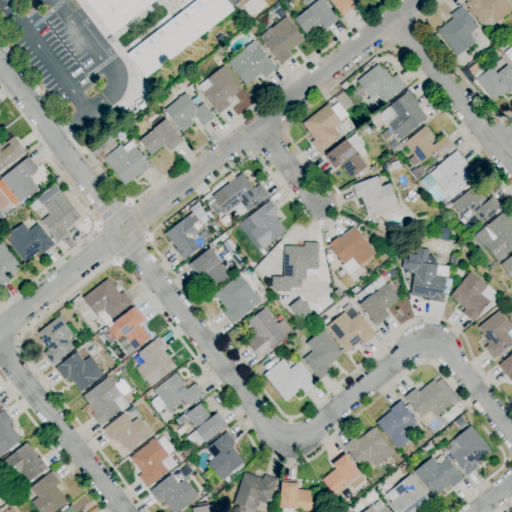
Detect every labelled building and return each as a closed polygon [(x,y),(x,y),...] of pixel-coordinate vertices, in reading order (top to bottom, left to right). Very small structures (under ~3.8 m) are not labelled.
[(155,0),(112,35),(85,0),(155,0)] [(146,78),(127,55),(198,0),(225,0),(234,10),(146,78)] [(239,0),(252,16),(272,0),(239,0)] [(307,36),(294,20),(308,9),(302,1),(303,0),(321,0),(338,20),(325,30),(321,24),(307,36)] [(342,17),(328,0),(351,0),(355,6),(342,17)] [(511,9),(487,30),(482,24),(482,25),(464,4),(468,0),(506,0),(511,7),(511,9)] [(458,56),(437,31),(453,19),(450,15),(461,6),(478,27),(469,34),(475,42),(458,56)] [(279,20),(275,14),(281,9),(286,14),(279,20)] [(280,66),(264,45),(265,44),(259,38),(268,30),(269,31),(286,17),(304,40),(289,53),(292,56),(280,66)] [(511,45),(503,52),(511,64),(511,45)] [(246,86),(228,63),(245,50),(250,56),(260,49),(268,59),(271,57),(275,63),(273,65),(276,69),(265,78),(261,73),(246,86)] [(492,101),(476,80),(493,66),(492,65),(501,58),(507,66),(507,65),(511,71),(511,94),(509,91),(500,98),(499,96),(492,101)] [(473,76),(468,69),(477,62),(482,69),(473,76)] [(374,109),(367,100),(370,98),(356,82),(378,65),(382,70),(384,69),(391,79),(396,75),(405,87),(380,106),(379,105),(374,109)] [(218,115),(202,94),(203,93),(198,87),(224,66),(241,87),(236,91),(237,93),(231,99),(229,97),(225,100),(230,105),(218,115)] [(401,140),(380,114),(405,94),(405,93),(407,91),(417,102),(415,104),(427,118),(401,140)] [(182,133),(164,110),(178,99),(177,98),(180,95),(181,96),(185,93),(197,108),(203,104),(214,118),(203,127),(195,116),(190,120),(194,124),(182,133)] [(347,106),(342,100),(347,96),(352,102),(347,106)] [(319,154),(311,143),(314,140),(302,124),(327,104),(331,109),(338,103),(348,116),(341,122),(342,123),(334,129),(341,138),(319,154)] [(151,156),(139,141),(153,130),(166,119),(183,141),(170,152),(165,145),(151,156)] [(368,135),(361,128),(366,124),(373,131),(368,135)] [(413,167),(408,160),(413,156),(404,144),(426,126),(435,137),(429,142),(432,146),(444,136),(454,148),(440,159),(435,153),(420,165),(418,162),(413,167)] [(392,150),(380,135),(386,130),(398,145),(392,150)] [(0,172),(0,137),(5,144),(13,137),(26,152),(17,159),(0,172)] [(125,186),(105,161),(101,164),(91,153),(110,138),(118,147),(120,146),(122,148),(131,141),(136,147),(136,148),(149,165),(150,164),(152,167),(141,176),(139,174),(125,186)] [(351,179),(340,165),(334,169),(324,156),(346,139),(367,167),(351,179)] [(451,200),(437,183),(430,174),(436,169),(436,168),(456,151),(465,162),(465,163),(469,167),(465,171),(474,182),(451,200)] [(13,207),(0,190),(0,180),(1,180),(0,179),(28,157),(38,169),(29,176),(33,181),(32,182),(38,189),(20,203),(19,202),(13,207)] [(392,171),(390,164),(397,161),(400,168),(392,171)] [(225,214),(211,197),(241,174),(254,189),(260,185),(269,196),(248,212),(240,202),(225,214)] [(427,192),(419,182),(429,174),(437,184),(427,192)] [(368,216),(361,197),(357,199),(352,186),(377,177),(381,187),(389,184),(398,205),(368,216)] [(481,225),(474,216),(466,222),(452,204),(477,184),(489,200),(494,196),(503,208),(481,225)] [(57,243),(41,222),(50,214),(44,207),(62,192),(81,217),(66,230),(68,234),(57,243)] [(263,250),(262,249),(258,252),(238,226),(269,201),(278,213),(274,216),(286,231),(263,250)] [(199,221),(189,210),(197,203),(206,214),(209,212),(212,216),(207,219),(205,216),(199,221)] [(511,249),(497,262),(483,245),(475,235),(504,212),(511,221),(511,224),(510,226),(511,228),(511,249)] [(183,261),(175,250),(177,249),(165,234),(192,213),(205,230),(206,229),(212,238),(183,261)] [(225,225),(221,220),(226,216),(230,221),(225,225)] [(24,263),(4,238),(22,224),(28,231),(37,224),(54,245),(43,254),(40,250),(24,263)] [(349,274),(342,266),(343,265),(330,248),(329,248),(327,246),(338,237),(339,238),(353,226),(375,253),(349,274)] [(450,242),(438,239),(440,228),(453,231),(450,242)] [(222,242),(219,238),(224,233),(228,237),(222,242)] [(229,239),(236,248),(228,255),(221,246),(229,239)] [(0,287),(0,241),(1,241),(22,268),(7,280),(8,281),(0,287)] [(317,280),(302,279),(301,289),(290,288),(290,292),(272,292),(272,277),(283,278),(284,247),(304,247),(304,243),(319,243),(317,280)] [(443,303),(428,301),(429,299),(410,295),(414,272),(401,269),(403,259),(407,260),(408,254),(416,256),(417,248),(429,251),(426,263),(449,268),(447,277),(446,277),(446,279),(451,280),(448,295),(443,294),(442,300),(443,300),(443,303)] [(215,288),(205,274),(198,279),(188,265),(210,249),(231,277),(215,288)] [(511,281),(500,265),(511,255),(511,281)] [(473,322),(462,313),(465,310),(450,297),(470,272),(487,286),(487,285),(496,293),(489,301),(490,302),(473,322)] [(232,325),(223,313),(226,310),(214,295),(240,275),(253,293),(245,299),(253,308),(232,325)] [(107,326),(105,323),(104,324),(98,316),(96,317),(82,299),(108,279),(120,295),(123,292),(132,304),(112,320),(113,321),(107,326)] [(376,326),(359,305),(361,304),(355,296),(365,289),(371,296),(386,284),(398,299),(384,311),(389,317),(376,326)] [(503,302),(499,297),(504,292),(508,297),(503,302)] [(299,323),(311,315),(300,298),(287,306),(299,323)] [(135,350),(124,337),(123,336),(117,341),(108,329),(114,325),(113,324),(133,308),(134,307),(145,320),(143,321),(144,321),(139,325),(149,339),(135,350)] [(258,358),(246,342),(256,334),(246,323),(264,309),(276,325),(282,320),(291,331),(285,336),(287,339),(272,350),(270,348),(258,358)] [(511,344),(493,360),(484,348),(488,345),(481,335),(482,334),(478,328),(499,311),(511,327),(511,344)] [(347,353),(326,327),(344,313),(350,321),(359,314),(376,335),(365,344),(362,340),(347,353)] [(52,365),(44,354),(48,350),(40,340),(42,339),(38,333),(59,317),(73,334),(66,339),(73,349),(52,365)] [(320,380),(303,359),(312,352),(306,344),(323,330),(341,353),(335,358),(337,359),(327,367),(331,371),(320,380)] [(151,387),(136,369),(139,367),(133,360),(138,356),(137,354),(158,337),(168,349),(164,352),(176,368),(151,387)] [(80,392),(68,377),(64,380),(55,369),(76,352),(84,362),(90,357),(103,375),(80,392)] [(511,376),(510,374),(507,377),(498,366),(511,354),(511,376)] [(274,365),(270,360),(274,357),(278,362),(274,365)] [(286,402),(264,375),(282,361),(289,370),(298,363),(315,384),(304,393),(301,390),(286,402)] [(116,376),(112,371),(118,367),(121,372),(116,376)] [(170,412),(153,391),(176,373),(185,385),(183,386),(186,390),(194,384),(203,395),(189,406),(185,400),(170,412)] [(99,427),(91,415),(94,413),(82,396),(108,377),(129,406),(121,412),(120,411),(99,427)] [(421,419),(404,397),(415,388),(418,393),(434,380),(452,403),(434,417),(430,411),(421,419)] [(397,449),(376,423),(390,411),(389,410),(401,400),(403,403),(402,403),(422,429),(397,449)] [(199,445),(195,440),(191,444),(186,438),(196,430),(188,420),(180,426),(175,420),(183,415),(184,416),(200,404),(211,418),(216,413),(227,426),(205,443),(204,442),(199,445)] [(141,417),(130,415),(127,411),(133,407),(141,417)] [(0,456),(0,413),(4,410),(13,422),(9,425),(21,441),(0,456)] [(130,452),(125,447),(124,448),(116,438),(111,441),(102,430),(123,414),(131,423),(137,418),(151,436),(130,452)] [(461,429),(454,421),(460,417),(466,425),(461,429)] [(466,476),(450,456),(450,455),(447,451),(452,447),(449,443),(452,440),(452,441),(470,426),(491,451),(475,464),(478,467),(466,476)] [(375,467),(369,460),(360,467),(343,446),(354,437),(357,440),(373,428),(392,453),(375,467)] [(221,481),(207,464),(214,458),(206,449),(226,432),(235,443),(231,447),(244,462),(241,464),(243,467),(234,475),(231,472),(221,481)] [(147,488),(138,476),(141,474),(129,458),(155,439),(168,456),(169,455),(176,465),(147,488)] [(19,490),(0,466),(0,464),(26,444),(38,458),(40,457),(48,468),(19,490)] [(188,458),(183,452),(189,447),(194,454),(188,458)] [(333,496),(321,480),(336,469),(332,465),(345,454),(361,474),(359,476),(362,480),(352,488),(349,484),(348,485),(348,484),(333,496)] [(434,497),(414,472),(432,458),(438,465),(446,458),(463,479),(452,488),(449,485),(443,490),(434,497)] [(404,473),(400,468),(405,465),(408,470),(404,473)] [(56,511),(38,511),(31,503),(38,498),(30,488),(52,472),(60,483),(56,486),(68,503),(56,511)] [(254,511),(242,511),(237,510),(238,505),(233,504),(244,473),(262,479),(264,475),(278,479),(267,511),(257,508),(259,502),(258,501),(254,511)] [(178,511),(171,511),(163,500),(158,503),(149,492),(171,475),(178,485),(184,480),(197,498),(178,511)] [(396,511),(390,504),(391,502),(386,495),(393,489),(392,489),(410,475),(431,502),(418,511),(396,511)] [(294,511),(279,511),(280,508),(279,508),(281,482),(281,480),(298,482),(297,490),(315,491),(313,511),(294,510),(294,511)] [(363,511),(371,506),(371,507),(378,501),(384,508),(386,507),(390,511),(363,511)] [(192,511),(192,509),(197,508),(196,504),(207,502),(208,506),(211,505),(212,511),(192,511)]
